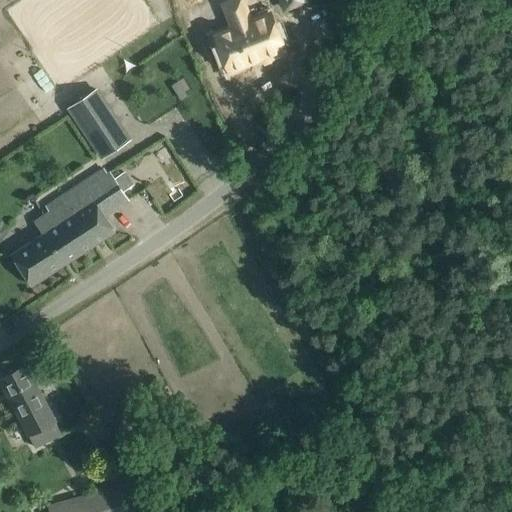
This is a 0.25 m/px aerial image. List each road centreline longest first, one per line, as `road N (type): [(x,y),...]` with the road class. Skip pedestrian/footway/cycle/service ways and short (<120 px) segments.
road 1 (unclassified): [(0,341),(227,187),(329,85),(398,0)]
road 2 (track): [(227,187),(409,505)]
